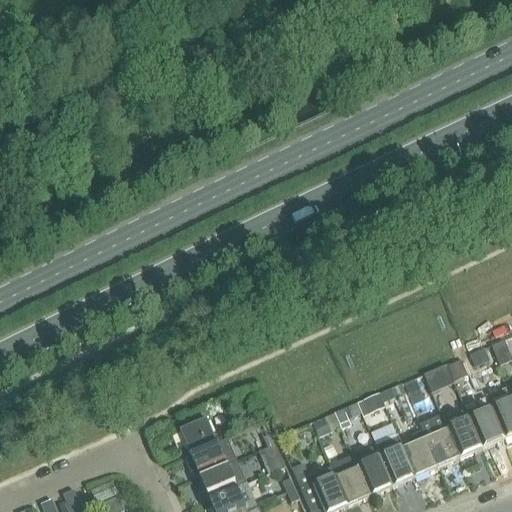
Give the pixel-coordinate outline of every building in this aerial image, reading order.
[(511,361),(504,343),(492,349),(501,369),(511,364),(511,361)] [(485,352),(471,358),(476,370),(490,364),(485,352)] [(461,363),(449,369),(456,383),(468,378),(461,363)] [(432,375),(425,378),(433,395),(440,392),(432,375)] [(416,383),(405,388),(413,407),(425,402),(416,383)] [(387,394),(380,396),(386,410),(393,407),(392,405),(387,394)] [(379,397),(364,403),(370,416),(385,410),(379,397)] [(265,407),(262,400),(252,404),(255,412),(265,407)] [(471,424),(483,452),(505,443),(494,414),(489,403),(479,407),(484,418),(472,424),(471,424)] [(357,406),(344,412),(349,422),(361,416),(357,406)] [(511,406),(494,414),(505,443),(508,448),(511,446),(511,406)] [(207,410),(192,416),(195,424),(205,419),(210,417),(207,410)] [(344,412),(335,416),(342,432),(351,428),(344,412)] [(471,424),(472,424),(467,413),(444,422),(461,462),(483,452),(471,424)] [(334,417),(325,421),(331,434),(340,430),(334,417)] [(442,418),(420,428),(423,434),(438,471),(452,465),(461,462),(444,422),(442,418)] [(324,421),(313,426),(319,440),(330,435),(324,421)] [(217,446),(207,423),(181,435),(191,458),(217,446)] [(404,453),(416,481),(438,471),(423,434),(414,438),(417,447),(404,453)] [(268,450),(276,447),(272,437),(264,440),(268,450)] [(399,440),(376,449),(394,490),(416,481),(404,453),(399,440)] [(191,458),(185,460),(191,475),(197,472),(200,480),(227,469),(219,450),(217,446),(191,458)] [(276,447),(268,450),(273,461),(280,458),(276,447)] [(354,459),(359,472),(371,500),(394,490),(376,449),(354,459)] [(332,470),(337,481),(349,510),(371,500),(359,472),(354,459),(331,469),(332,471),(332,470)] [(238,464),(227,469),(200,480),(210,503),(236,491),(247,486),(238,464)] [(343,511),(349,510),(337,481),(332,470),(332,471),(310,480),(304,466),(292,472),(309,511),(312,511),(321,508),(322,511),(343,511)] [(283,485),(287,494),(295,491),(290,482),(283,485)] [(113,485),(92,494),(97,506),(118,496),(113,485)] [(245,511),(236,491),(210,503),(213,511),(245,511)] [(295,491),(287,494),(292,506),(299,502),(295,491)] [(83,511),(75,493),(63,498),(69,511),(83,511)] [(123,511),(118,500),(96,510),(96,511),(123,511)] [(56,511),(52,502),(42,507),(43,511),(56,511)]
